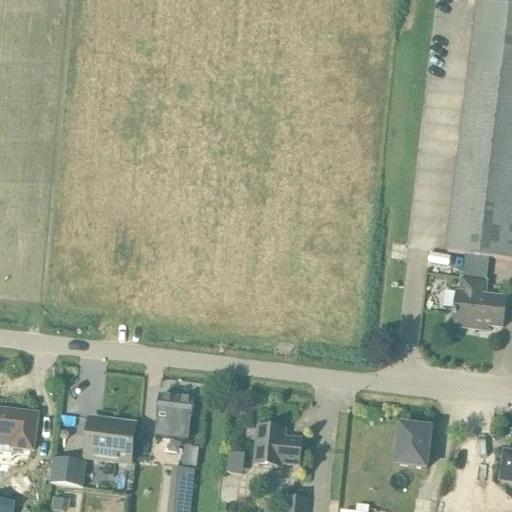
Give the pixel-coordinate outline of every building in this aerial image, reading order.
[(511,8),(476,4),(447,252),(465,255),(463,278),(461,278),(459,292),(456,292),(452,328),(486,332),(487,327),(503,329),(506,298),(486,295),(487,281),(486,281),(488,257),(511,260),(511,8)] [(157,418),(155,434),(159,434),(189,438),(193,400),(159,396),(157,418)] [(33,454),(37,416),(0,411),(0,453),(8,454),(9,450),(33,454)] [(90,421),(85,460),(130,465),(134,426),(90,421)] [(400,425),(396,468),(428,470),(432,427),(400,425)] [(299,467),(302,440),(285,438),(285,430),(257,427),(254,465),(281,468),(282,465),(299,467)] [(184,448),(182,467),(196,468),(198,449),(184,448)] [(511,453),(504,452),(501,481),(511,481),(511,453)] [(82,489),(85,464),(53,460),(50,484),(82,489)] [(191,511),(196,471),(171,468),(166,511),(191,511)] [(307,501),(307,494),(288,492),(287,499),(285,499),(283,511),(306,511),(307,501)] [(0,502),(0,511),(13,511),(14,504),(0,502)]
